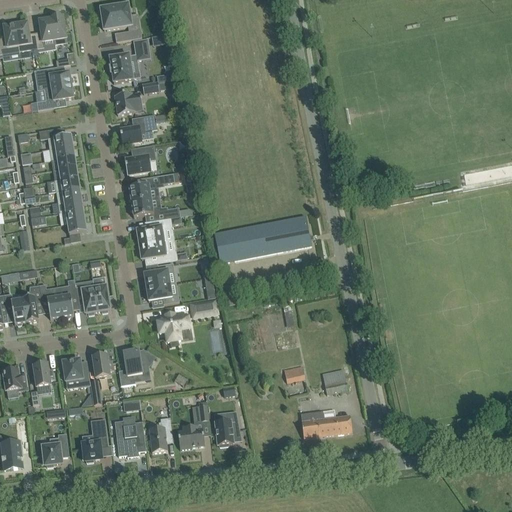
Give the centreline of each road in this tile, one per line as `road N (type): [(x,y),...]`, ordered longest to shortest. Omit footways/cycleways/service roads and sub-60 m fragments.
road 1 (unclassified): [(384,465),(288,0)]
road 2 (residential): [(0,354),(119,335),(132,320),(81,0)]
road 3 (tertiary): [(0,511),(384,465)]
road 4 (tertiary): [(384,465),(511,453)]
